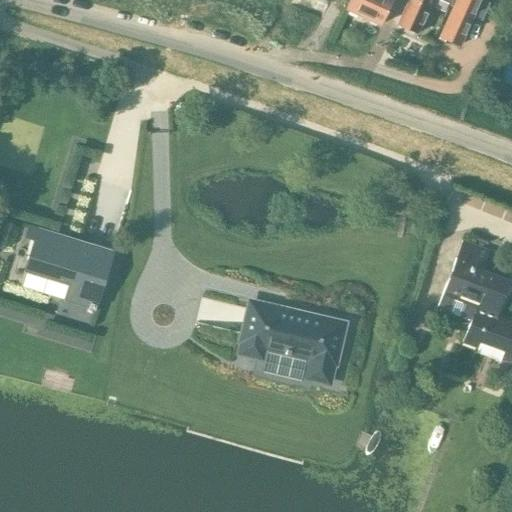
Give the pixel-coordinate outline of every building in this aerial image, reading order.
[(349,0),(345,10),(359,17),(363,18),(371,0),(349,0)] [(371,0),(363,18),(380,26),(385,17),(392,0),(371,0)] [(450,5),(451,0),(408,0),(397,25),(417,34),(432,0),(438,0),(450,5)] [(451,0),(450,5),(452,6),(439,37),(459,46),(479,0),(451,0)] [(114,253),(92,246),(38,229),(25,269),(70,283),(65,301),(94,310),(95,306),(97,306),(114,253)] [(489,251),(462,241),(437,306),(470,319),(462,341),(511,360),(511,323),(497,317),(511,281),(482,270),(489,251)] [(241,342),(239,353),(260,357),(263,347),(283,351),(282,354),(290,356),(291,353),(311,358),(306,377),(327,382),(332,363),(334,363),(343,324),(281,310),(279,316),(248,308),(240,341),(241,342)]
